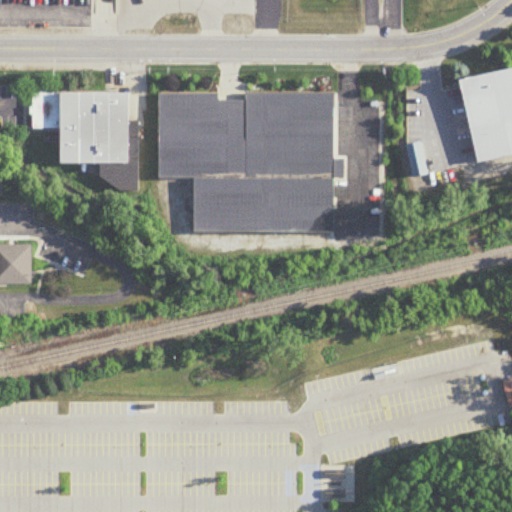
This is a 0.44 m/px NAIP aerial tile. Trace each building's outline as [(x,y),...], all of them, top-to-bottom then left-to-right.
[(456,80),(511,66),(511,154),(475,163),(456,80)] [(187,234),(330,233),(330,94),(240,95),(240,102),(214,102),(214,95),(153,95),(153,180),(187,180),(187,234)] [(28,95),(28,130),(51,130),(51,166),(100,166),(100,181),(108,181),(108,192),(136,192),(136,122),(126,122),(126,95),(28,95)] [(421,176),(415,144),(400,147),(406,178),(421,176)] [(0,285),(33,286),(33,246),(0,246),(0,285)]
